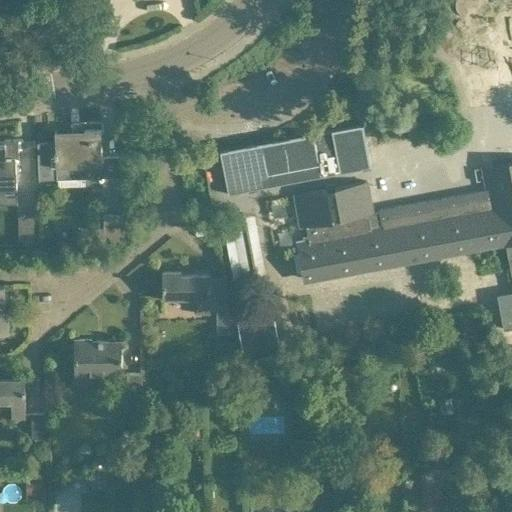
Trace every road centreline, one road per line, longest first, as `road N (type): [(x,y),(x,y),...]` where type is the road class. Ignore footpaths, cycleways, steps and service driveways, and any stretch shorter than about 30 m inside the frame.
road 1 (unclassified): [(55,294),(94,285),(149,253),(168,200),(181,117)]
road 2 (unclassified): [(330,0),(328,46),(297,95),(227,121),(181,117)]
road 3 (unclassified): [(0,100),(155,75)]
road 4 (unclassified): [(155,75),(223,38),(258,0)]
